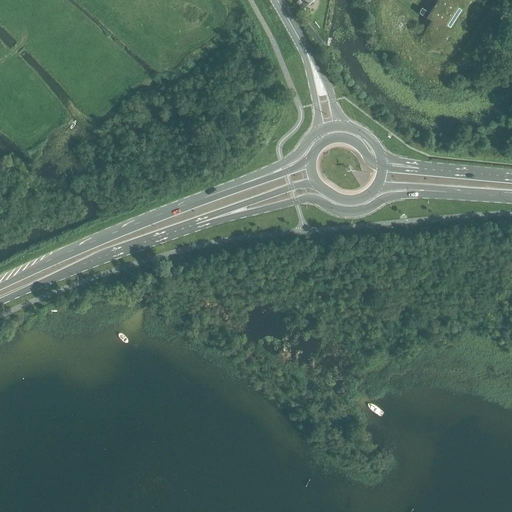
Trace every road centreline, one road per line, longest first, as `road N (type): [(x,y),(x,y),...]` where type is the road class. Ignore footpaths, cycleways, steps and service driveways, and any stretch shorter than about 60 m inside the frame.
road 1 (primary): [(310,160),(0,286)]
road 2 (primary): [(0,303),(218,218)]
road 3 (primary): [(218,218),(306,199),(356,213),(427,190)]
